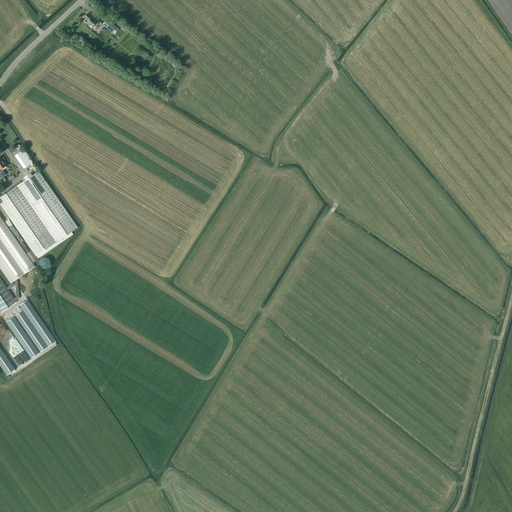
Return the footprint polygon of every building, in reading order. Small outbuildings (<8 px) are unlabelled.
[(84,17),(88,20),(86,22),(93,28),(99,21),(89,13),(89,14),(87,13),(84,17)] [(103,24),(114,33),(118,28),(107,19),(103,24)] [(15,155),(24,167),(32,162),(23,149),(15,155)] [(24,178),(25,180),(0,197),(0,203),(38,258),(73,234),(71,232),(77,227),(38,171),(32,175),(31,173),(24,178)] [(35,267),(0,216),(0,268),(11,284),(35,267)] [(40,266),(42,267),(43,268),(45,268),(47,268),(49,266),(50,265),(50,263),(50,261),(49,259),(47,258),(46,257),(44,257),(42,258),(40,259),(39,261),(39,263),(39,264),(40,266)] [(0,310),(1,312),(16,302),(0,278),(0,310)] [(23,302),(20,305),(48,346),(56,341),(17,286),(14,288),(23,302)] [(47,347),(19,306),(11,311),(40,352),(47,347)] [(39,353),(10,311),(3,316),(31,358),(39,353)] [(0,348),(0,364),(7,375),(14,369),(0,348)]
